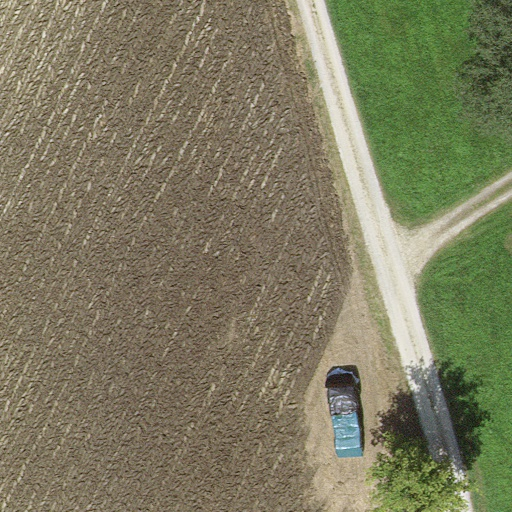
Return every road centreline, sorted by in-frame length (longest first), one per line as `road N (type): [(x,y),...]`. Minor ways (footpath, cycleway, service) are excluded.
road 1 (unclassified): [(443,511),(383,267),(300,0)]
road 2 (track): [(383,267),(511,184)]
